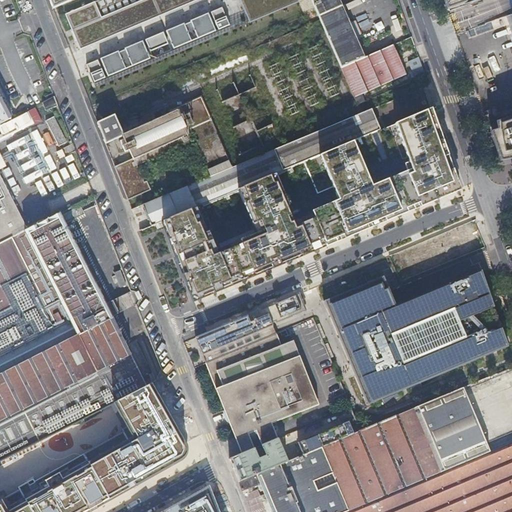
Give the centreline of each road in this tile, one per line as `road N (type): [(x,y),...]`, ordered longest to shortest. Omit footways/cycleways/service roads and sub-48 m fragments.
road 1 (residential): [(36,0),(167,331)]
road 2 (residential): [(486,201),(167,331)]
road 3 (residential): [(486,201),(414,0)]
road 4 (residential): [(167,331),(221,466)]
